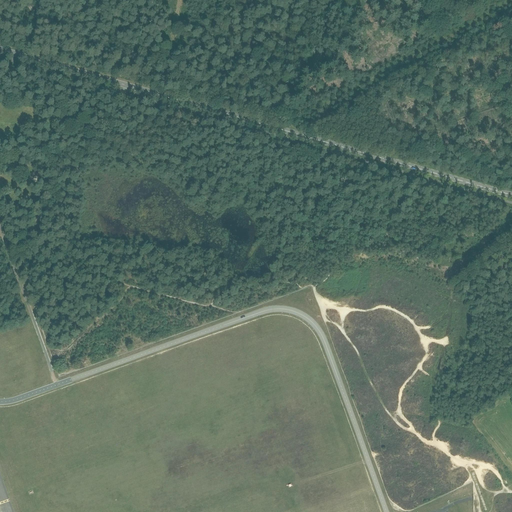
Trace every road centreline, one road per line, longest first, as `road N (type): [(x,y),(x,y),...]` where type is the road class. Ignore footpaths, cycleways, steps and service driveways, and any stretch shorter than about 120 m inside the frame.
road 1 (tertiary): [(511,197),(0,52)]
road 2 (track): [(302,115),(511,0)]
